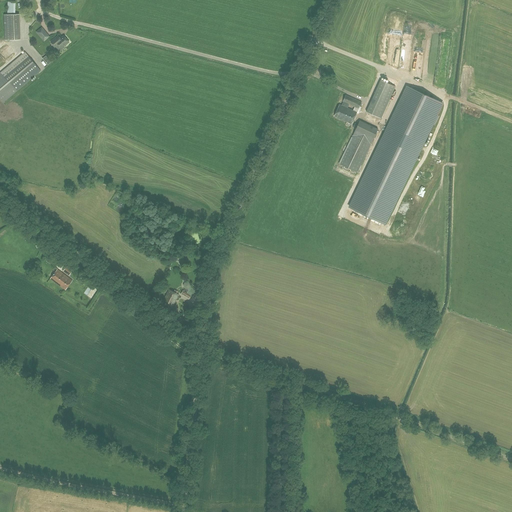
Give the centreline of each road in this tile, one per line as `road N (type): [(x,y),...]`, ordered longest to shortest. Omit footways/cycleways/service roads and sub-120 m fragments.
road 1 (unclassified): [(511,459),(202,350)]
road 2 (tertiary): [(202,350),(216,258),(298,76)]
road 3 (unclassified): [(298,76),(41,11)]
road 4 (track): [(511,121),(313,41)]
road 5 (tertiary): [(183,511),(202,350)]
road 6 (track): [(286,378),(284,511)]
